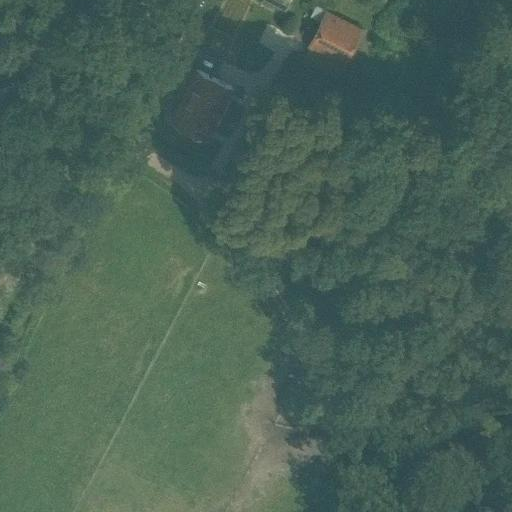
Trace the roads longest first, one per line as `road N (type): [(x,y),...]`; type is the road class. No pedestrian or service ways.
road 1 (track): [(353,511),(302,352),(201,196)]
road 2 (unclassified): [(0,299),(150,0)]
road 3 (track): [(511,192),(401,202),(201,196)]
road 4 (track): [(201,196),(80,105)]
